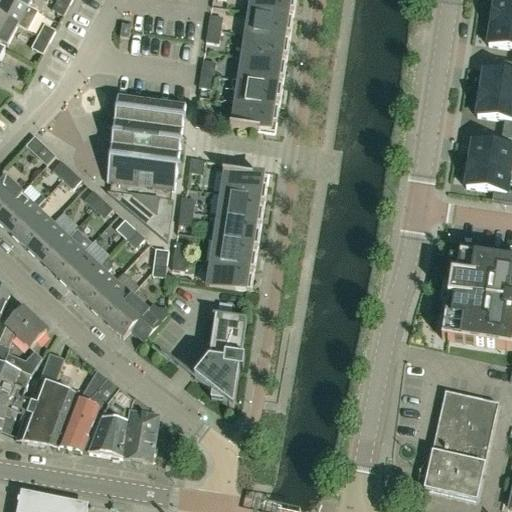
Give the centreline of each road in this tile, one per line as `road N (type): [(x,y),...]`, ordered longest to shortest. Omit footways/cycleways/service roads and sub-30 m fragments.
road 1 (unclassified): [(216,505),(227,454),(132,383),(0,259)]
road 2 (tertiary): [(356,511),(419,205)]
road 3 (tertiary): [(216,505),(0,472)]
road 4 (tertiary): [(419,205),(450,0)]
